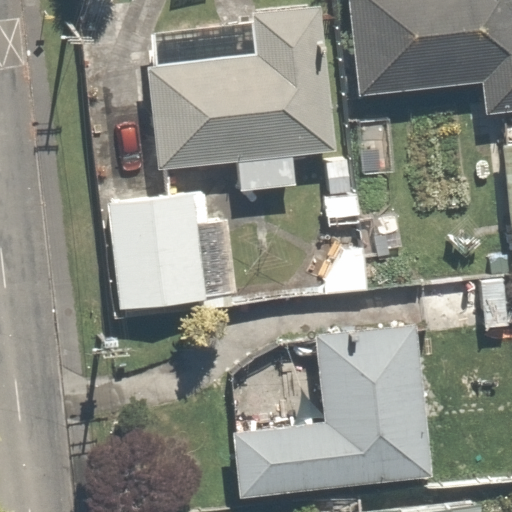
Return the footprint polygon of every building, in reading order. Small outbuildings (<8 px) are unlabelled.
[(511,132),(511,0),(339,0),(342,116),(460,113),(461,134),(511,132)] [(125,75),(129,184),(327,178),(321,5),(248,7),(250,70),(125,75)] [(511,163),(482,165),(488,287),(511,286),(511,163)] [(194,215),(99,218),(103,322),(198,319),(194,215)] [(203,444),(209,511),(295,511),(423,499),(406,338),(307,348),(316,433),(203,444)]
